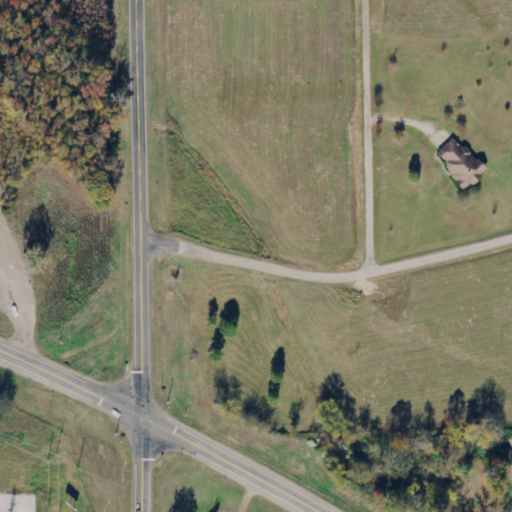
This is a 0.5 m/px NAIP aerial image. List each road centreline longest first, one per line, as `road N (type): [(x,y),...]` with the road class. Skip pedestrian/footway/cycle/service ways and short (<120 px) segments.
road 1 (tertiary): [(143,511),(136,0)]
road 2 (residential): [(140,250),(366,276),(511,232)]
road 3 (secondary): [(307,511),(0,359)]
